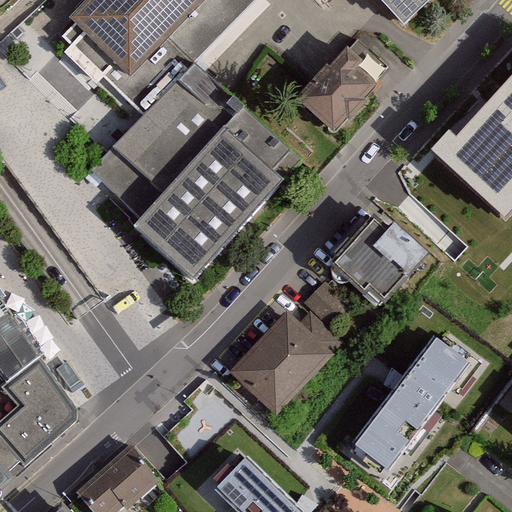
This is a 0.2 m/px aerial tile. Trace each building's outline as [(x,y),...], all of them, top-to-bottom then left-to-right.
[(66,0),(59,9),(91,40),(123,72),(177,18),(200,41),(240,0),(66,0)] [(385,0),(410,25),(436,0),(385,0)] [(354,21),(288,91),(330,130),(372,82),(362,73),(383,52),(354,21)] [(32,67),(7,37),(0,42),(0,61),(16,81),(32,67)] [(127,110),(82,158),(117,191),(137,170),(147,179),(227,93),(182,51),(127,110)] [(266,62),(238,92),(263,114),(290,85),(266,62)] [(511,76),(457,136),(448,128),(429,149),(504,219),(511,210),(511,76)] [(129,222),(185,271),(294,150),(239,100),(129,222)] [(368,236),(327,280),(375,323),(422,273),(386,240),(380,247),(368,236)] [(321,287),(300,311),(340,346),(361,323),(321,287)] [(0,318),(0,400),(36,372),(0,318)] [(284,324),(225,386),(268,429),(331,367),(284,324)] [(433,343),(355,448),(389,474),(467,369),(433,343)] [(13,418),(0,430),(0,478),(3,482),(67,428),(67,418),(38,376),(5,407),(13,418)] [(129,459),(73,510),(74,511),(132,511),(157,490),(129,459)] [(292,511),(247,467),(217,498),(230,511),(292,511)]
